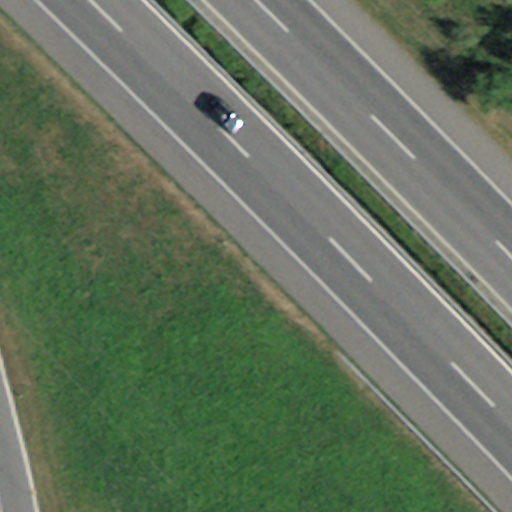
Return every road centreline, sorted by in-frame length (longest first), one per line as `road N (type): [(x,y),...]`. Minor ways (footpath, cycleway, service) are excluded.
road 1 (motorway): [(86,0),(511,429)]
road 2 (motorway): [(511,265),(252,0)]
